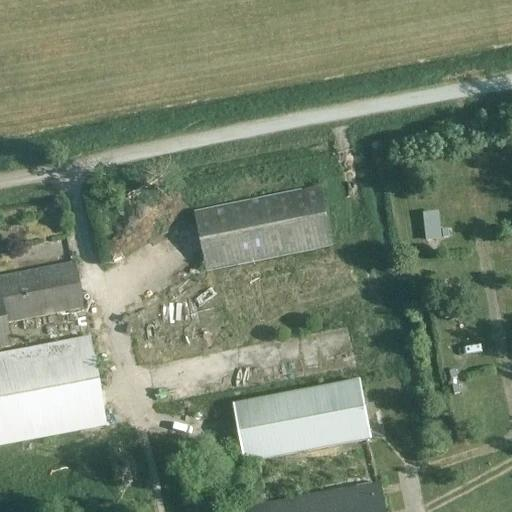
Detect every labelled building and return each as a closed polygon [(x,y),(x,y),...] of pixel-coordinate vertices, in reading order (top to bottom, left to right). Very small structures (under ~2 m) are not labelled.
[(205,272),(330,246),(318,187),(193,213),(205,272)] [(0,446),(103,427),(86,338),(9,353),(0,354),(0,349),(8,348),(4,325),(81,309),(72,263),(0,276),(0,446)] [(410,315),(430,314),(429,289),(409,290),(410,315)] [(142,362),(141,347),(128,348),(130,363),(142,362)] [(359,382),(233,406),(244,465),(370,441),(359,382)] [(471,383),(446,387),(448,399),(473,396),(471,383)] [(457,424),(478,426),(479,408),(458,407),(457,424)] [(383,511),(379,484),(234,511),(383,511)]
